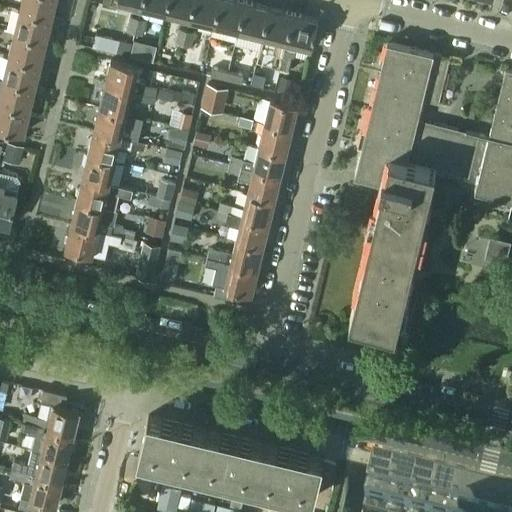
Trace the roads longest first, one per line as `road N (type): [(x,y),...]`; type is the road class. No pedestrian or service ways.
road 1 (tertiary): [(127,371),(511,463)]
road 2 (residential): [(259,365),(351,0)]
road 3 (tertiary): [(259,365),(0,303)]
road 4 (tertiary): [(511,425),(259,365)]
road 5 (residential): [(91,511),(127,371)]
road 6 (residential): [(511,37),(372,0)]
road 7 (tertiary): [(0,341),(127,371)]
